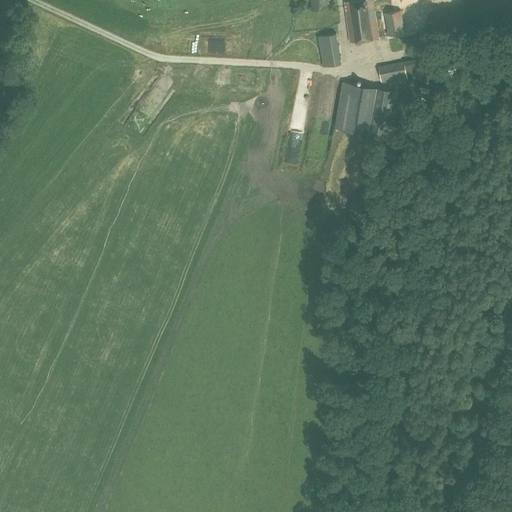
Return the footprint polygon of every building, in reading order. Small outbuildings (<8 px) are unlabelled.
[(372,0),(349,0),(344,1),(351,40),(379,36),(372,0)] [(401,9),(384,12),(389,35),(406,32),(401,9)] [(318,35),(321,48),(324,65),(342,62),(336,31),(318,35)] [(437,54),(379,64),(382,82),(409,77),(415,75),(416,79),(431,76),(430,73),(440,71),(437,54)] [(378,86),(343,80),(335,126),(370,133),(378,86)] [(313,97),(302,97),(300,124),(311,124),(313,97)] [(333,137),(335,120),(322,118),(316,169),(327,170),(329,153),(325,152),(327,136),(333,137)]
